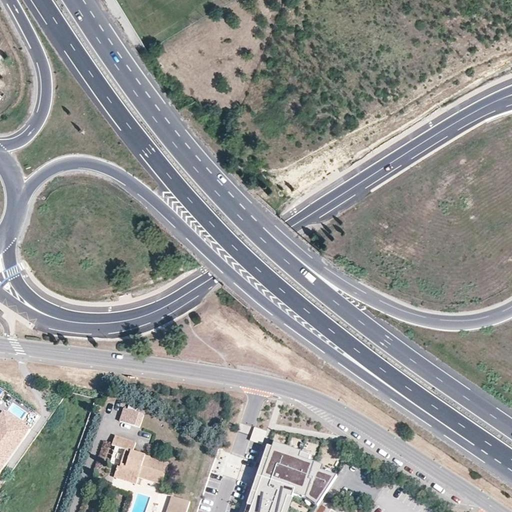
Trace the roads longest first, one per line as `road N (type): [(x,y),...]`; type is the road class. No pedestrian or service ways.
road 1 (trunk): [(40,0),(117,116),(209,224),(344,341),(511,458)]
road 2 (trunk): [(511,428),(358,322),(227,210),(71,0)]
road 3 (trunk): [(14,206),(34,179),(59,164),(80,160),(128,178),(329,351),(511,467)]
road 4 (trunk): [(511,310),(430,323),(332,275),(209,162),(89,0)]
road 5 (tertiary): [(482,106),(161,307),(84,323)]
road 6 (residential): [(500,511),(340,408),(263,382)]
road 7 (residential): [(263,382),(0,343)]
road 8 (trunk): [(14,0),(43,59),(46,102),(28,135),(0,145)]
road 9 (residential): [(263,382),(218,511)]
road 10 (tertiary): [(84,323),(22,289),(6,227)]
